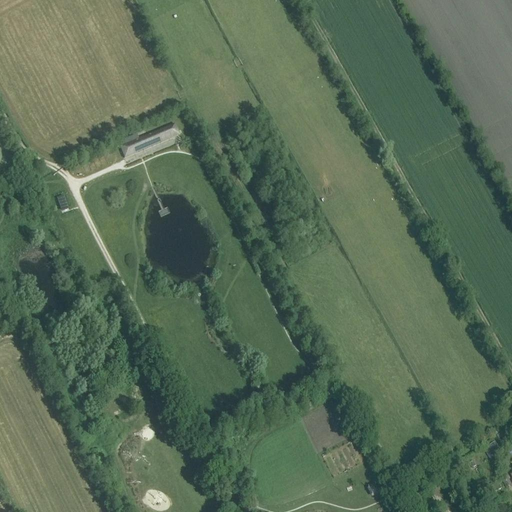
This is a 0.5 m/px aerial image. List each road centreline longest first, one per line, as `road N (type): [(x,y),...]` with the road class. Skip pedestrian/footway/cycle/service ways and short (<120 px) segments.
road 1 (track): [(511,369),(301,0)]
road 2 (track): [(72,188),(231,500)]
